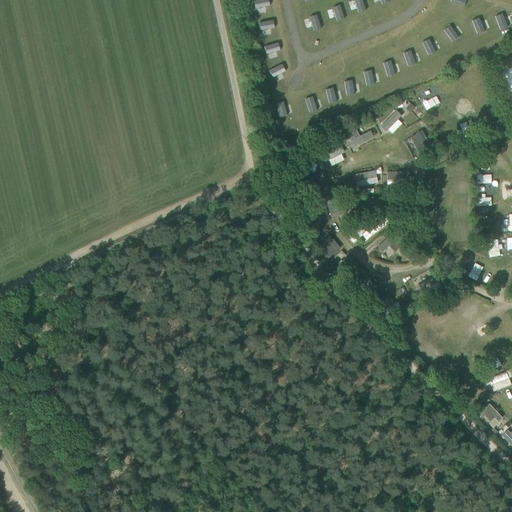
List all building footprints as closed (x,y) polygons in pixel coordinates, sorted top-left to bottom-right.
[(468,69),(463,71),(467,81),(472,79),(468,69)] [(451,93),(458,90),(454,80),(447,83),(451,93)] [(425,111),(435,106),(431,98),(421,103),(425,111)] [(396,119),(399,115),(393,110),(379,125),(391,136),(402,124),(396,119)] [(355,127),(346,131),(349,139),(346,140),(349,148),(373,138),(369,130),(358,134),(355,127)] [(321,153),(323,161),(329,159),(331,165),(343,161),(340,153),(341,153),(336,136),(325,140),(329,150),(321,153)] [(353,173),(355,186),(384,182),(382,169),(353,173)] [(488,183),(477,182),(477,191),(488,191),(488,183)] [(308,203),(303,206),(315,221),(319,218),(308,203)] [(492,203),(476,203),(477,212),(492,211),(492,203)] [(355,227),(363,241),(383,230),(375,216),(355,227)] [(327,260),(341,249),(330,234),(316,245),(327,260)] [(379,250),(387,245),(384,241),(376,245),(379,250)] [(349,275),(356,265),(345,256),(337,266),(349,275)] [(368,297),(377,287),(364,275),(355,285),(368,297)] [(462,307),(473,312),(477,303),(466,298),(462,307)] [(486,378),(492,392),(510,385),(504,371),(486,378)] [(500,436),(511,448),(511,429),(509,433),(506,430),(500,436)]
